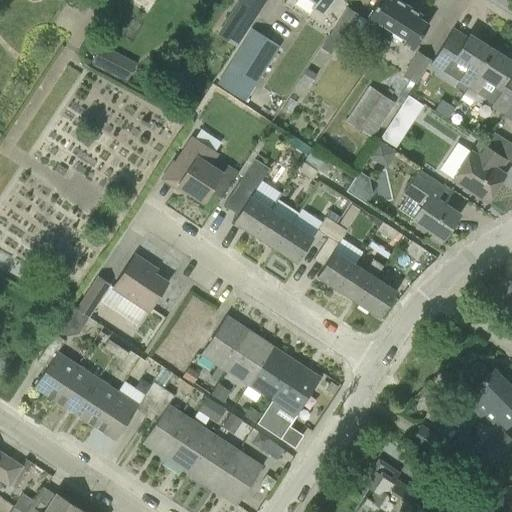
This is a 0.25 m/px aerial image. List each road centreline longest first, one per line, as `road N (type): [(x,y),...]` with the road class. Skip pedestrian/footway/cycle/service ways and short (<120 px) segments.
road 1 (residential): [(377,363),(141,214)]
road 2 (residential): [(152,511),(0,415)]
road 3 (residential): [(280,511),(377,363)]
